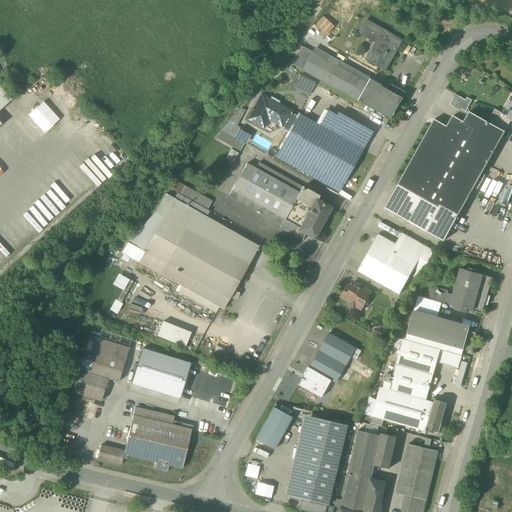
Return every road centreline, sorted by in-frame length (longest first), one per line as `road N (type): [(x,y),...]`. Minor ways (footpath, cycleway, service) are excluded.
road 1 (residential): [(511,40),(482,34),(456,46),(203,504)]
road 2 (residential): [(449,511),(511,290)]
road 3 (residential): [(0,452),(203,504)]
